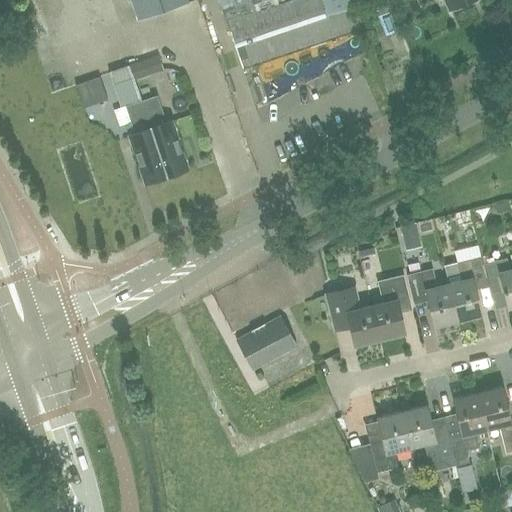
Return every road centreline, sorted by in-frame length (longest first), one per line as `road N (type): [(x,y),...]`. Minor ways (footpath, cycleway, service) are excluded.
road 1 (tertiary): [(511,90),(25,353)]
road 2 (residential): [(337,386),(511,346)]
road 3 (secondary): [(77,511),(25,353)]
